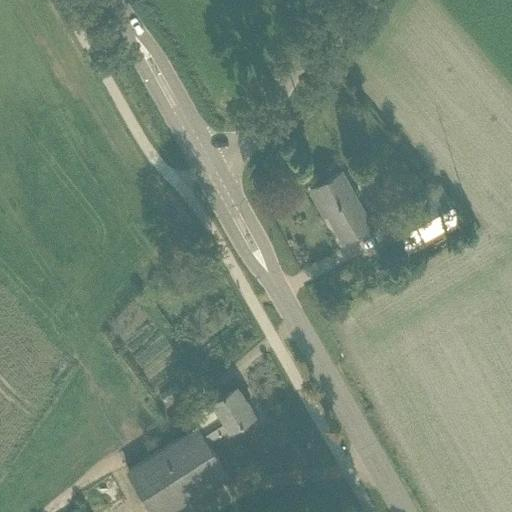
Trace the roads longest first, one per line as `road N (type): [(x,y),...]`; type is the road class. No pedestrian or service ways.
road 1 (tertiary): [(408,511),(271,281)]
road 2 (unclassified): [(218,163),(252,133),(333,0)]
road 3 (tertiary): [(218,163),(157,52),(123,20)]
road 4 (tertiary): [(123,20),(200,174)]
road 5 (tertiary): [(271,281),(262,244),(218,163)]
road 6 (tertiary): [(200,174),(243,253),(271,281)]
